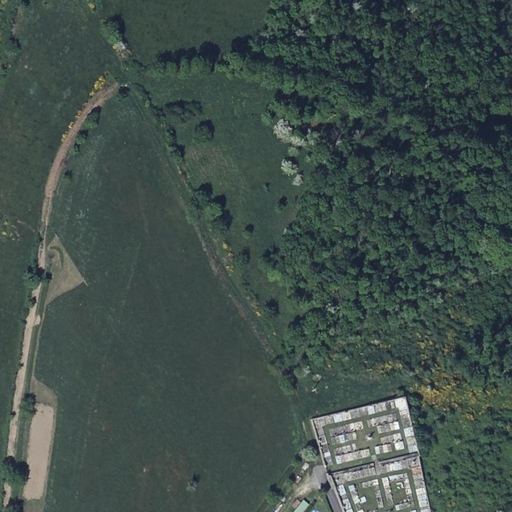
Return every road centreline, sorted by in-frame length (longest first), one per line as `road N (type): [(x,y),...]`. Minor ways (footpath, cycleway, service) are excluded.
road 1 (track): [(6,511),(51,196),(74,130),(99,101),(148,75),(198,70),(316,86)]
road 2 (track): [(319,466),(299,400),(78,0)]
